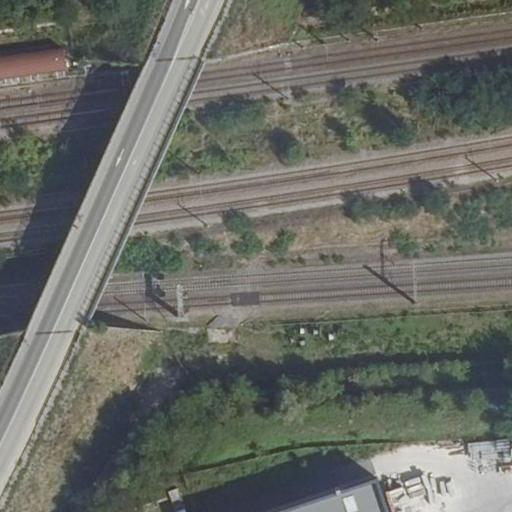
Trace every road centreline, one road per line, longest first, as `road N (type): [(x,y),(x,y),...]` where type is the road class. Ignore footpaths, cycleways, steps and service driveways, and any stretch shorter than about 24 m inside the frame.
road 1 (unclassified): [(55,327),(200,0)]
road 2 (track): [(246,298),(217,335),(211,359),(173,376),(76,511)]
road 3 (residential): [(0,449),(55,327)]
